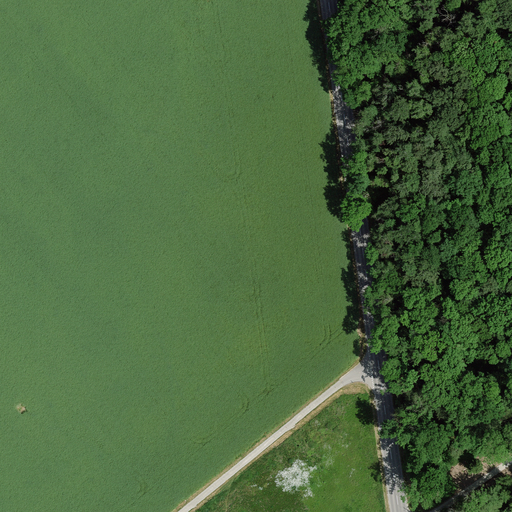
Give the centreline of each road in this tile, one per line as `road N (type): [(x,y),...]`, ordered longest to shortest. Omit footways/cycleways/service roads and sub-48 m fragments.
road 1 (tertiary): [(398,511),(328,0)]
road 2 (track): [(183,511),(376,354)]
